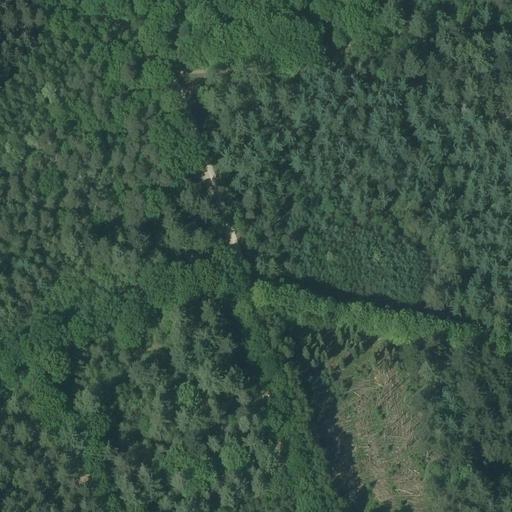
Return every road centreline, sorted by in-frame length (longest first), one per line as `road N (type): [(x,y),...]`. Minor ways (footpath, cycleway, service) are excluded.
road 1 (track): [(167,83),(212,190),(316,511)]
road 2 (track): [(167,83),(186,69),(360,68),(511,120)]
road 3 (track): [(235,0),(292,36),(343,52),(373,41),(470,49),(487,52),(511,78)]
road 4 (track): [(252,310),(511,361)]
road 5 (track): [(0,356),(240,252)]
